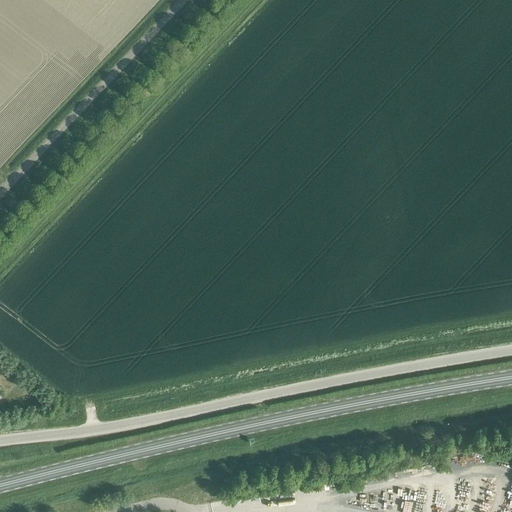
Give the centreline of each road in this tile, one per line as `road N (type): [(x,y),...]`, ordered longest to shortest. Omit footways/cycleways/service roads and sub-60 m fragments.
road 1 (primary): [(0,486),(263,423),(511,378)]
road 2 (residential): [(0,440),(511,351)]
road 3 (unclassified): [(0,192),(180,0)]
